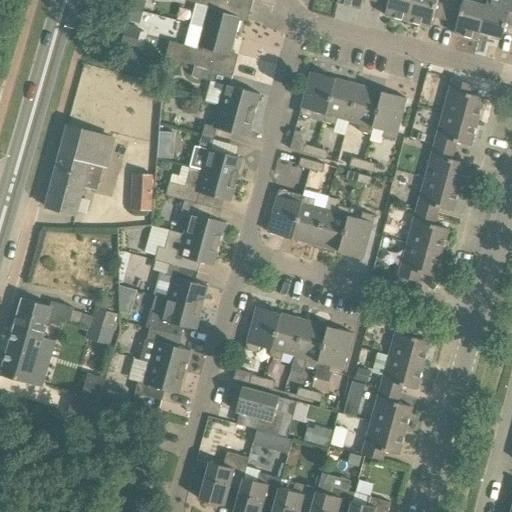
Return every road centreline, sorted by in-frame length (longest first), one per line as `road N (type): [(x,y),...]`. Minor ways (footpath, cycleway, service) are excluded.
road 1 (residential): [(178,511),(184,458),(242,255)]
road 2 (residential): [(242,255),(294,19)]
road 3 (residential): [(469,313),(242,255)]
road 4 (primary): [(0,218),(64,0)]
road 5 (residential): [(511,78),(294,19)]
road 6 (residential): [(419,511),(469,313)]
road 7 (residential): [(469,313),(511,170)]
road 8 (residential): [(478,511),(511,391)]
